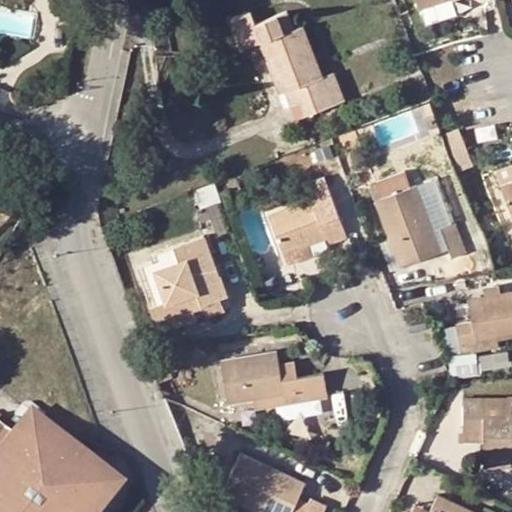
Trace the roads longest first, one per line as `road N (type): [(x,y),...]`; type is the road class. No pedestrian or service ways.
road 1 (unclassified): [(85,143),(74,202),(77,238),(172,511)]
road 2 (unclassified): [(370,511),(408,395),(398,348),(350,314)]
road 3 (unclassified): [(111,0),(85,143)]
